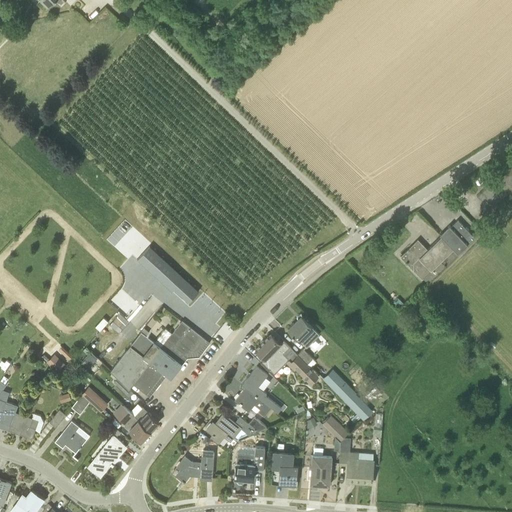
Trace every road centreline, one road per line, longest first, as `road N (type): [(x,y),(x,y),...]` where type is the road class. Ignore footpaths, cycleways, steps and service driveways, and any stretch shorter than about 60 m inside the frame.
road 1 (tertiary): [(134,493),(139,465),(278,298),(511,133)]
road 2 (residential): [(134,493),(79,496),(35,463),(0,450)]
